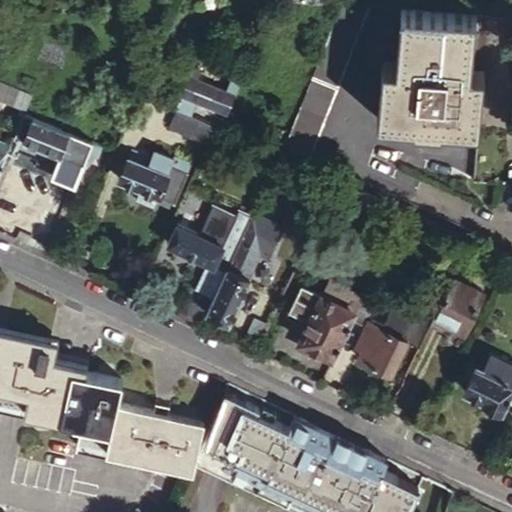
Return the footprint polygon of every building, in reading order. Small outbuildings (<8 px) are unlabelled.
[(353,0),(337,0),(277,152),(301,163),(364,4),(353,0)] [(436,122),(473,125),(479,69),(467,69),(470,13),(396,7),(392,62),(378,61),(373,116),(408,119),(407,123),(436,126),(436,122)] [(227,81),(235,83),(246,55),(238,51),(227,81)] [(185,67),(182,74),(192,75),(194,68),(185,67)] [(182,74),(170,103),(184,109),(190,96),(211,106),(208,114),(202,111),(200,116),(214,123),(218,125),(235,83),(227,81),(192,75),(182,74)] [(0,80),(0,98),(10,102),(15,87),(0,80)] [(190,96),(184,109),(200,116),(202,111),(208,114),(211,106),(190,96)] [(19,120),(12,137),(56,157),(49,172),(72,182),(91,141),(24,108),(19,120)] [(501,127),(473,125),(468,179),(495,182),(501,127)] [(150,149),(130,140),(115,178),(156,195),(155,197),(170,202),(186,164),(170,156),(173,149),(154,140),(150,149)] [(377,197),(358,189),(353,202),(371,210),(377,197)] [(377,197),(371,210),(394,220),(400,208),(377,197)] [(206,262),(222,269),(245,221),(232,215),(209,204),(196,233),(174,222),(165,242),(206,262)] [(245,221),(248,214),(236,207),(232,215),(245,221)] [(245,221),(222,269),(210,295),(204,309),(210,311),(208,315),(217,319),(219,315),(226,319),(228,320),(248,276),(244,274),(257,249),(266,253),(279,224),(250,209),(248,214),(245,221)] [(210,295),(222,269),(206,262),(194,287),(210,295)] [(481,292),(450,276),(448,275),(429,313),(431,314),(446,321),(462,329),(481,292)] [(295,335),(333,353),(349,318),(360,294),(340,285),(334,300),(297,282),(283,313),(301,321),(295,335)] [(189,285),(176,312),(198,322),(204,309),(210,295),(194,287),(189,285)] [(375,301),(360,294),(349,318),(363,324),(356,339),(363,342),(357,355),(390,370),(404,337),(368,320),(376,302),(375,301)] [(441,331),(446,321),(431,314),(429,319),(427,324),(441,331)] [(217,319),(208,315),(206,320),(221,328),(226,319),(219,315),(217,319)] [(255,343),(265,321),(252,315),(242,337),(255,343)] [(0,401),(78,419),(74,441),(196,467),(209,414),(173,406),(174,398),(160,395),(159,402),(123,394),(127,371),(90,364),(91,356),(51,347),(53,339),(8,329),(8,328),(9,320),(0,317),(0,401)] [(511,386),(511,360),(490,350),(482,365),(476,362),(463,388),(502,407),(511,386)] [(259,406),(226,390),(199,462),(302,511),(402,511),(417,481),(381,465),(386,455),(368,447),(312,421),(293,412),(288,424),(257,410),(259,406)]
